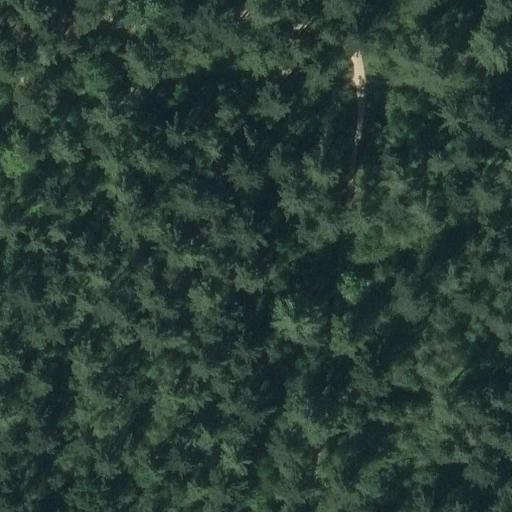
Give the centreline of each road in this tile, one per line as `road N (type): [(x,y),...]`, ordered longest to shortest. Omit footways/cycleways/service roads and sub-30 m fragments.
road 1 (unknown): [(308,511),(358,84),(347,46),(312,29),(234,15),(72,23)]
road 2 (track): [(0,111),(221,72),(423,88),(511,86)]
